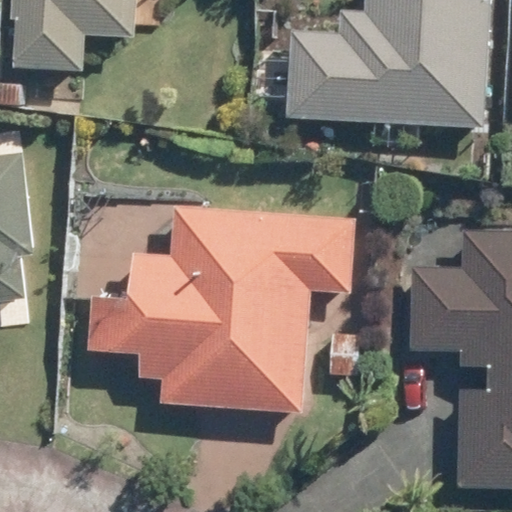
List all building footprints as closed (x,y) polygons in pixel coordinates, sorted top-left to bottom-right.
[(91,64),(93,25),(141,28),(142,0),(25,0),(22,60),(91,64)] [(294,110),(298,110),(492,120),(499,0),(376,0),(376,16),(350,14),(348,36),(299,33),(294,110)] [(0,83),(0,84),(0,106),(19,108),(22,85),(0,83)] [(0,295),(31,291),(14,156),(0,157),(0,295)] [(149,371),(169,371),(169,398),(311,405),(318,282),(361,285),(364,211),(183,202),(181,250),(141,248),(138,295),(99,293),(97,344),(150,346),(149,371)] [(422,262),(420,340),(500,342),(500,385),(467,384),(467,482),(511,482),(511,226),(470,226),(471,263),(422,262)] [(331,334),(330,374),(358,375),(359,335),(331,334)]
